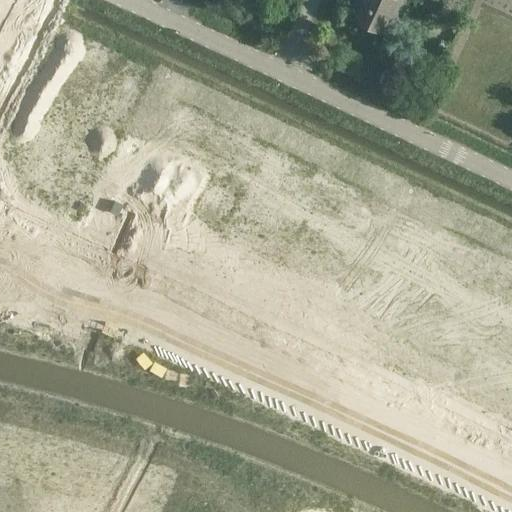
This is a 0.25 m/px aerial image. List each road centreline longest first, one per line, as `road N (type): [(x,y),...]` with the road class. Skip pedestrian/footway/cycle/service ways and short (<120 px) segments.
road 1 (residential): [(0,257),(511,497)]
road 2 (unclassified): [(511,179),(128,0)]
